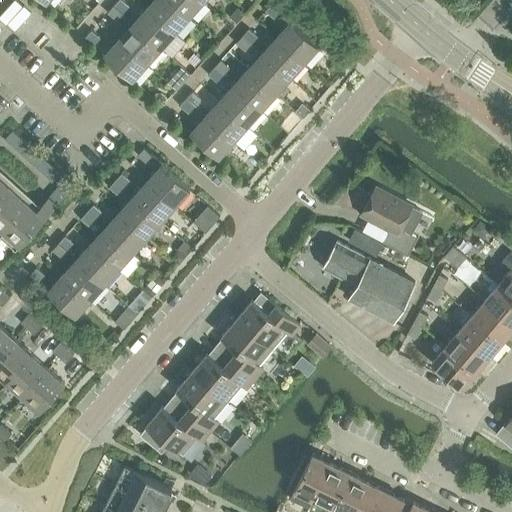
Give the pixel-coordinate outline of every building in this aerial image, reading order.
[(122,0),(117,0),(114,4),(123,13),(129,6),(122,0)] [(171,0),(153,0),(148,7),(176,32),(190,17),(171,0)] [(171,0),(190,17),(204,1),(203,0),(171,0)] [(280,11),(271,3),(265,11),(273,18),(280,11)] [(116,20),(123,13),(114,4),(107,12),(116,20)] [(228,16),(236,22),(245,13),(237,6),(228,16)] [(162,48),(176,32),(148,7),(134,22),(162,48)] [(127,16),(113,32),(120,38),(148,64),(162,48),(134,22),(127,16)] [(290,21),(276,37),(304,62),(318,46),(290,21)] [(248,28),(242,35),(251,43),(257,36),(248,28)] [(93,45),(100,37),(91,29),(84,37),(93,45)] [(236,43),(244,50),(251,43),(242,35),(236,43)] [(262,53),(290,78),(304,62),(276,37),(262,53)] [(105,54),(133,80),(148,64),(120,38),(105,54)] [(275,94),(290,78),(262,53),(247,68),(275,94)] [(220,60),(214,67),(223,74),(229,68),(220,60)] [(216,82),(223,74),(214,67),(207,74),(216,82)] [(261,109),(275,94),(247,68),(233,84),(261,109)] [(233,84),(219,99),(247,125),(261,109),(233,84)] [(192,91),(186,98),(195,106),(201,99),(192,91)] [(188,113),(195,106),(186,98),(179,105),(188,113)] [(219,99),(205,115),(233,140),(247,125),(219,99)] [(300,106),(295,112),(303,118),(304,117),(310,110),(305,106),(300,106)] [(219,157),(233,140),(205,115),(190,131),(219,157)] [(4,138),(52,181),(59,173),(12,130),(4,138)] [(152,155),(144,148),(137,155),(146,163),(152,155)] [(190,189),(162,163),(147,179),(176,205),(190,189)] [(121,173),(115,180),(124,188),(130,180),(121,173)] [(65,178),(48,196),(49,197),(37,210),(0,177),(0,227),(20,245),(45,217),(58,204),(74,186),(65,178)] [(147,179),(133,195),(161,221),(176,205),(147,179)] [(117,195),(124,188),(115,180),(108,187),(117,195)] [(412,233),(424,211),(412,206),(376,187),(362,213),(390,228),(383,242),(408,255),(418,236),(412,233)] [(147,237),(161,221),(133,195),(119,211),(147,237)] [(209,203),(196,219),(206,227),(219,211),(209,203)] [(93,204),(87,211),(95,219),(102,212),(93,204)] [(89,226),(95,219),(87,211),(80,218),(89,226)] [(119,211),(104,227),(133,252),(147,237),(119,211)] [(480,218),(472,229),(479,234),(484,233),(488,227),(487,222),(480,218)] [(119,268),(133,252),(104,227),(90,242),(119,268)] [(74,243),(65,235),(58,242),(67,250),(74,243)] [(349,297),(393,321),(414,281),(337,240),(323,267),(356,284),(349,297)] [(60,257),(67,250),(58,242),(52,249),(60,257)] [(105,284),(119,268),(90,242),(76,258),(105,284)] [(453,246),(444,255),(457,266),(466,257),(453,246)] [(178,249),(171,257),(179,264),(185,256),(178,249)] [(510,269),(498,284),(511,295),(511,253),(509,251),(501,261),(510,269)] [(76,258),(62,274),(91,300),(105,284),(76,258)] [(38,283),(45,275),(36,267),(30,274),(33,277),(38,283)] [(76,316),(91,300),(62,274),(47,290),(76,316)] [(145,288),(153,294),(164,281),(157,274),(145,288)] [(427,296),(435,301),(447,279),(439,274),(427,296)] [(511,322),(511,295),(498,284),(485,300),(511,322)] [(0,303),(2,306),(11,296),(4,290),(0,293),(0,303)] [(291,334),(300,324),(265,295),(258,304),(252,299),(237,317),(273,347),(287,330),(291,334)] [(511,322),(485,300),(472,315),(501,340),(511,327),(511,322)] [(407,333),(416,337),(428,315),(419,311),(407,333)] [(21,322),(27,328),(35,319),(29,313),(21,322)] [(488,356),(501,340),(472,315),(458,331),(488,356)] [(227,340),(220,348),(255,377),(263,368),(259,364),(273,347),(237,317),(222,335),(227,340)] [(27,328),(34,334),(42,325),(35,319),(27,328)] [(0,326),(0,357),(17,339),(1,325),(0,326)] [(458,331),(445,346),(475,372),(488,356),(458,331)] [(330,347),(332,346),(315,332),(306,342),(323,356),(325,354),(330,347)] [(17,339),(0,357),(0,375),(7,382),(33,354),(17,339)] [(52,350),(58,356),(67,346),(61,341),(52,350)] [(66,362),(74,353),(67,346),(58,356),(66,362)] [(475,372),(445,346),(432,361),(462,388),(475,372)] [(246,387),(255,377),(220,348),(213,357),(207,352),(192,370),(228,401),(243,384),(246,387)] [(7,382),(22,395),(48,367),(33,354),(7,382)] [(39,410),(64,382),(48,367),(22,395),(39,410)] [(182,393),(175,401),(210,431),(217,422),(214,418),(228,401),(192,370),(177,388),(182,393)] [(161,452),(169,443),(183,454),(197,437),(201,440),(210,431),(175,401),(168,410),(162,406),(139,433),(161,452)] [(511,447),(511,417),(511,418),(508,418),(495,433),(511,447)] [(0,423),(0,436),(4,440),(11,433),(0,423)] [(312,453),(290,498),(309,507),(313,498),(331,462),(312,453)] [(349,472),(331,462),(313,498),(332,507),(349,472)] [(126,465),(117,484),(164,508),(174,488),(126,465)] [(200,465),(192,474),(203,483),(211,474),(200,465)] [(349,472),(332,507),(340,511),(352,511),(368,481),(349,472)] [(352,511),(374,511),(386,490),(368,481),(352,511)] [(123,511),(161,511),(164,508),(117,484),(107,504),(123,511)] [(398,511),(405,499),(386,490),(374,511),(398,511)] [(407,511),(430,511),(432,510),(413,501),(407,511)]
